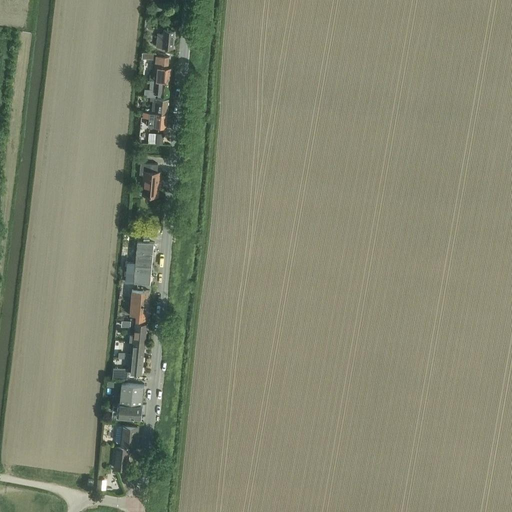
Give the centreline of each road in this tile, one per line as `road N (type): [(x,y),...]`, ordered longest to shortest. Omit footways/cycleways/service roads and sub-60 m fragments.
road 1 (track): [(175,511),(225,0)]
road 2 (unclassified): [(142,504),(189,0)]
